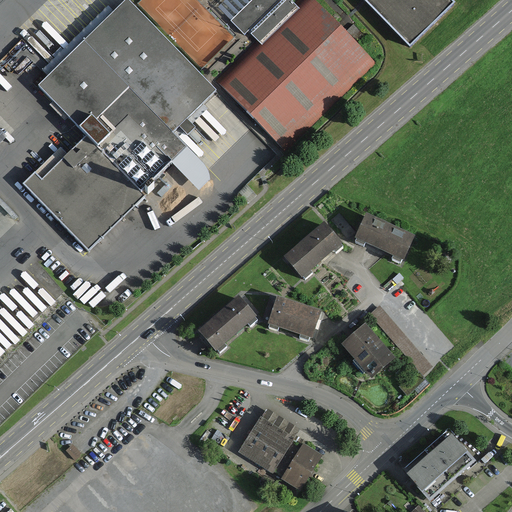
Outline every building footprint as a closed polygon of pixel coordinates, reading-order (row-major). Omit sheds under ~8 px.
[(245,36),(250,31),(257,40),(214,81),(279,149),(372,61),(314,0),(299,0),(294,5),(289,0),(254,0),(231,22),(245,36)] [(360,0),(409,48),(453,5),(448,0),(360,0)] [(127,5),(42,86),(90,136),(45,179),(39,173),(27,183),(93,251),(150,197),(146,193),(194,147),(178,131),(215,96),(127,5)] [(413,239),(365,218),(353,243),(402,265),(413,239)] [(332,255),(334,257),(344,249),(325,227),(324,229),(322,227),(289,255),(291,258),(289,260),(307,281),(315,274),(313,271),(332,255)] [(261,314),(243,293),(201,330),(219,350),(220,350),(223,353),(231,346),(228,342),(250,323),(253,327),(261,319),(258,316),(261,314)] [(326,310),(282,295),(272,323),(274,324),(273,327),(281,330),(283,326),(304,333),(302,339),(311,341),(312,336),(317,337),(326,310)] [(434,368),(380,307),(370,316),(424,377),(434,368)] [(394,363),(364,328),(346,344),(375,378),(394,363)] [(411,376),(400,387),(410,397),(421,386),(411,376)] [(303,429),(270,409),(264,418),(263,418),(241,453),(304,491),(326,456),(297,438),(303,429)] [(433,499),(480,459),(474,452),(453,428),(413,462),(406,468),(433,499)] [(416,505),(412,508),(415,511),(427,511),(419,502),(416,505)]
